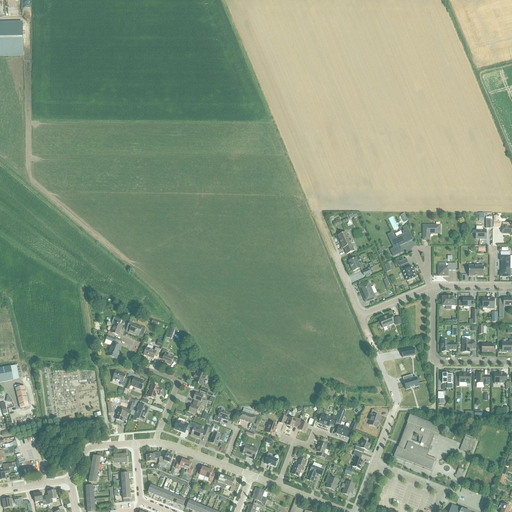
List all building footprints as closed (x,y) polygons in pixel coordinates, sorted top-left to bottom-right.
[(8,0),(9,16),(22,15),(21,0),(8,0)] [(0,55),(23,55),(22,23),(0,23),(0,55)] [(502,227),(502,234),(511,234),(511,236),(511,235),(511,224),(511,225),(511,227),(502,227)] [(407,226),(403,228),(404,231),(403,232),(403,233),(404,234),(399,236),(395,238),(394,236),(393,236),(392,235),(391,233),(389,234),(387,235),(392,244),(394,248),(390,250),(392,253),(393,257),(402,252),(401,249),(399,246),(401,245),(409,241),(413,240),(411,236),(408,229),(407,226)] [(429,234),(440,234),(440,226),(423,226),(423,240),(429,240),(429,234)] [(476,230),(475,230),(475,239),(479,240),(483,240),(486,240),(486,231),(483,231),(483,226),(476,226),(476,230)] [(344,248),(346,255),(354,251),(352,245),(351,245),(346,232),(338,236),(343,249),(344,248)] [(500,272),(500,277),(510,277),(510,275),(511,275),(511,269),(510,269),(510,256),(500,256),(500,261),(501,261),(501,272),(500,272)] [(361,268),(356,258),(348,261),(350,265),(351,268),(353,272),(354,271),(355,271),(357,271),(357,270),(361,268)] [(448,266),(438,266),(438,277),(448,277),(448,271),(456,271),(456,264),(448,264),(448,266)] [(410,266),(403,269),(402,269),(402,270),(407,281),(406,281),(407,281),(415,278),(416,278),(415,277),(411,266),(410,266)] [(484,266),(469,266),(468,277),(484,277),(484,266)] [(366,303),(375,299),(368,282),(359,286),(363,295),(365,298),(364,299),(366,303)] [(446,298),(442,298),(442,306),(446,306),(446,310),(450,310),(450,306),(457,306),(457,301),(454,301),(454,298),(450,298),(450,297),(446,297),(446,298)] [(473,298),(470,298),(462,298),(462,301),(459,301),(459,307),(473,307),(473,298)] [(482,303),(482,308),(487,308),(487,309),(494,309),(494,298),(490,298),(490,299),(482,299),(482,300),(481,302),(482,303)] [(503,305),(503,306),(511,306),(511,298),(506,298),(503,298),(503,305)] [(379,320),(382,328),(394,324),(390,315),(386,317),(385,317),(384,318),(379,320)] [(107,336),(114,338),(115,334),(118,336),(122,326),(120,325),(121,321),(114,318),(111,326),(111,327),(113,328),(112,332),(108,331),(107,335),(107,336)] [(129,323),(126,331),(129,332),(129,333),(133,334),(133,335),(138,337),(139,336),(142,337),(145,330),(141,328),(132,325),(132,324),(129,323)] [(114,338),(107,336),(106,340),(112,342),(107,356),(116,359),(121,347),(114,344),(116,339),(113,338),(114,338)] [(502,344),(502,348),(499,348),(499,352),(502,352),(502,353),(506,353),(506,352),(511,351),(511,339),(509,340),(509,343),(507,344),(502,344)] [(470,341),(462,341),(462,353),(470,353),(470,349),(472,349),(472,350),(475,350),(476,342),(470,342),(470,341)] [(449,342),(441,342),(441,352),(443,352),(444,353),(445,353),(446,353),(447,352),(449,352),(449,350),(455,350),(456,343),(449,343),(449,342)] [(494,353),(494,345),(482,345),(482,353),(494,353)] [(145,348),(143,355),(152,359),(154,356),(156,357),(159,350),(155,348),(153,351),(145,348)] [(406,349),(401,350),(402,354),(403,358),(415,356),(414,348),(406,349)] [(165,361),(164,363),(170,366),(172,362),(175,363),(177,358),(174,357),(173,358),(166,355),(167,352),(162,350),(160,356),(163,358),(162,360),(165,361)] [(17,365),(11,366),(0,368),(0,382),(13,380),(20,379),(17,365)] [(126,375),(115,371),(112,379),(121,382),(120,385),(125,387),(128,379),(125,378),(126,375)] [(201,386),(206,375),(198,372),(196,376),(195,375),(193,378),(195,379),(194,383),(201,386)] [(447,388),(447,389),(452,389),(452,375),(447,375),(447,374),(442,374),(442,383),(445,383),(445,388),(447,388)] [(466,374),(459,374),(459,377),(455,377),(455,387),(459,387),(459,383),(467,383),(467,384),(470,384),(470,374),(466,374)] [(489,376),(484,376),(484,374),(476,374),(476,380),(476,382),(476,383),(484,384),(484,385),(489,385),(489,376)] [(494,374),(494,384),(495,384),(495,383),(500,383),(506,383),(506,388),(509,388),(509,380),(506,380),(506,374),(494,374)] [(404,381),(403,381),(404,384),(406,390),(413,388),(414,388),(419,386),(417,382),(416,378),(413,379),(412,377),(412,375),(410,376),(408,377),(409,380),(407,380),(404,381)] [(131,386),(141,390),(144,382),(134,378),(133,381),(132,381),(129,379),(125,389),(128,390),(130,385),(131,386)] [(152,385),(148,397),(154,400),(157,394),(160,395),(162,389),(152,385)] [(29,406),(28,401),(24,387),(15,389),(19,403),(20,408),(29,406)] [(193,403),(203,407),(206,401),(202,400),(203,396),(195,393),(193,400),(194,400),(193,403)] [(203,407),(193,403),(192,406),(191,406),(188,412),(196,415),(197,411),(199,412),(200,409),(202,410),(203,407)] [(149,408),(139,405),(133,421),(137,422),(138,420),(144,422),(149,408)] [(119,410),(115,419),(123,422),(125,416),(126,416),(127,413),(130,414),(131,411),(128,410),(122,408),(121,411),(119,410)] [(242,412),(239,420),(253,425),(254,425),(254,424),(256,417),(250,415),(251,412),(243,409),(242,412)] [(336,423),(334,427),(338,429),(336,433),(347,438),(350,429),(340,426),(341,424),(346,411),(344,411),(341,409),(336,423)] [(215,416),(213,421),(220,423),(222,419),(228,421),(230,414),(221,410),(218,417),(215,416)] [(380,413),(372,410),(369,418),(371,419),(368,425),(376,428),(379,422),(381,418),(379,417),(380,413)] [(322,414),(318,423),(329,427),(333,428),(333,426),(337,417),(333,416),(332,418),(322,414)] [(438,434),(441,427),(410,415),(407,422),(407,423),(398,448),(397,447),(394,456),(431,471),(435,462),(431,460),(432,458),(427,456),(429,451),(428,450),(435,433),(438,434)] [(296,428),(299,420),(293,418),(293,419),(289,418),(286,425),(293,428),(293,427),(296,428)] [(299,420),(296,428),(299,429),(298,430),(305,433),(308,425),(304,424),(305,422),(299,420)] [(174,429),(185,433),(188,424),(184,423),(184,424),(177,421),(174,429)] [(273,436),(278,426),(270,422),(265,433),(273,436)] [(191,426),(189,432),(192,433),(190,436),(200,440),(204,431),(201,430),(203,427),(193,423),(191,426)] [(213,433),(209,443),(217,446),(219,440),(223,442),(225,435),(219,433),(219,435),(213,433)] [(473,454),(478,440),(465,436),(461,450),(473,454)] [(3,440),(0,440),(0,449),(1,449),(0,447),(3,446),(3,449),(11,447),(10,444),(4,445),(3,440)] [(368,452),(371,445),(361,441),(360,446),(357,445),(355,450),(362,453),(364,450),(368,452)] [(320,443),(317,452),(319,453),(318,456),(325,459),(327,455),(328,451),(326,450),(327,446),(328,444),(324,442),(323,444),(320,443)] [(253,460),(257,450),(247,446),(247,445),(244,443),(242,448),(244,449),(243,454),(248,456),(248,458),(253,460)] [(8,454),(8,450),(0,450),(0,461),(2,461),(2,458),(3,458),(3,455),(8,454)] [(356,457),(352,467),(360,470),(362,465),(363,466),(364,462),(360,460),(362,455),(354,452),(353,456),(356,457)] [(160,457),(160,453),(151,453),(151,455),(146,456),(147,463),(155,462),(155,459),(159,458),(160,457)] [(274,458),(271,457),(272,454),(268,453),(267,456),(264,464),(267,465),(268,464),(275,467),(278,460),(277,460),(278,458),(278,457),(278,456),(277,456),(276,456),(275,456),(274,457),(274,458)] [(121,463),(120,454),(114,455),(114,458),(112,458),(113,464),(121,463)] [(120,454),(121,463),(129,463),(128,456),(127,457),(126,454),(120,454)] [(159,462),(157,469),(159,470),(160,465),(165,467),(166,465),(167,465),(168,463),(171,464),(173,456),(167,454),(165,458),(160,457),(159,458),(159,462)] [(295,465),(292,474),(298,477),(301,470),(303,471),(304,468),(303,468),(305,462),(305,460),(301,458),(300,460),(297,466),(295,465)] [(184,468),(187,461),(182,459),(181,463),(175,461),(173,468),(180,471),(182,467),(184,468)] [(192,463),(187,461),(184,468),(187,469),(186,473),(191,475),(193,468),(191,467),(192,463)] [(0,473),(0,480),(6,480),(5,474),(10,474),(8,464),(3,465),(3,469),(1,469),(1,473),(0,473)] [(312,466),(307,480),(313,482),(315,476),(314,476),(315,474),(322,476),(324,470),(325,467),(322,466),(321,469),(312,466)] [(204,477),(207,469),(202,467),(202,469),(199,468),(196,477),(198,478),(198,479),(203,481),(204,477)] [(460,468),(456,477),(461,479),(465,470),(460,468)] [(213,471),(207,469),(204,477),(210,479),(209,482),(211,483),(215,474),(212,473),(213,471)] [(223,488),(227,477),(224,476),(224,477),(220,475),(220,476),(217,475),(213,485),(216,486),(216,485),(223,488)] [(331,476),(328,475),(325,482),(328,483),(326,488),(335,491),(339,480),(331,478),(331,476)] [(227,477),(223,488),(225,489),(226,485),(231,487),(230,491),(233,493),(235,486),(232,485),(234,480),(230,479),(231,478),(227,477)] [(344,488),(342,494),(348,496),(351,490),(354,491),(356,485),(347,482),(346,485),(343,484),(341,487),(344,488)] [(154,495),(157,488),(151,485),(148,493),(154,495)] [(163,490),(157,488),(154,495),(160,497),(163,490)] [(262,497),(264,492),(257,489),(255,494),(254,493),(252,498),(257,500),(257,501),(265,504),(267,499),(262,497)] [(163,490),(160,497),(165,500),(168,493),(163,490)] [(57,499),(55,491),(48,492),(49,497),(46,498),(48,505),(53,504),(52,500),(57,499)] [(131,499),(130,492),(123,493),(123,503),(130,502),(129,499),(131,499)] [(42,493),(34,495),(35,503),(40,502),(40,506),(43,505),(47,505),(45,497),(42,498),(42,493)] [(174,495),(168,493),(165,500),(171,502),(174,495)] [(180,497),(174,495),(171,502),(177,504),(180,497)] [(180,497),(177,504),(183,507),(186,500),(180,497)] [(487,498),(481,511),(485,511),(491,499),(487,498)] [(13,508),(11,499),(3,500),(4,509),(13,508)] [(192,511),(195,503),(189,501),(186,508),(192,511)] [(502,509),(508,511),(511,507),(508,506),(509,503),(504,501),(502,504),(503,504),(502,509)] [(195,503),(192,511),(195,511),(198,511),(201,506),(195,503)] [(250,505),(246,511),(254,511),(256,508),(263,510),(265,507),(254,503),(253,506),(250,505)]
